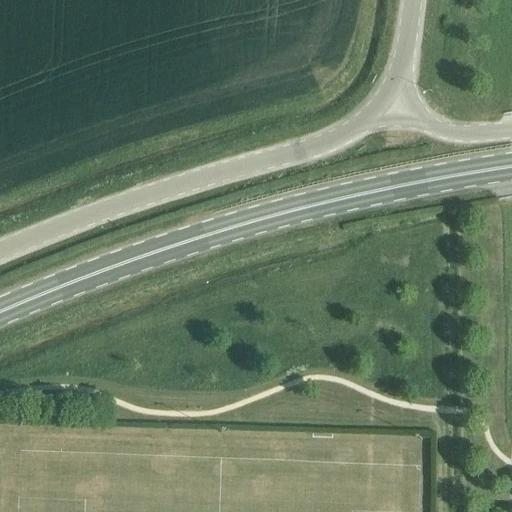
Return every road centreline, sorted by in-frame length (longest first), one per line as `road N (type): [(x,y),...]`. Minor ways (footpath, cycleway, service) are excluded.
road 1 (primary): [(511,165),(276,214),(122,262),(0,313)]
road 2 (tertiary): [(0,252),(153,195),(319,148),(388,96)]
road 3 (tertiary): [(511,131),(456,133),(421,123),(388,96)]
